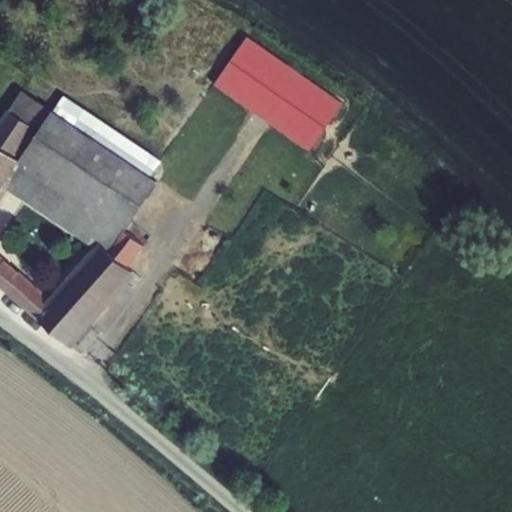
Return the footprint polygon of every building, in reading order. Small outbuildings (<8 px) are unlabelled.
[(215,83),(315,149),(348,99),(248,33),(215,83)] [(17,95),(0,120),(0,145),(13,153),(40,110),(17,95)] [(0,184),(1,183),(95,245),(50,299),(17,274),(3,292),(69,344),(84,325),(132,268),(143,255),(145,252),(139,247),(143,241),(137,237),(122,226),(73,193),(13,153),(0,145),(0,184)] [(130,213),(122,226),(137,237),(147,224),(130,213)] [(143,255),(132,268),(139,274),(149,261),(143,255)] [(0,290),(3,292),(17,274),(0,261),(0,290)] [(93,332),(84,325),(69,344),(77,351),(93,332)]
